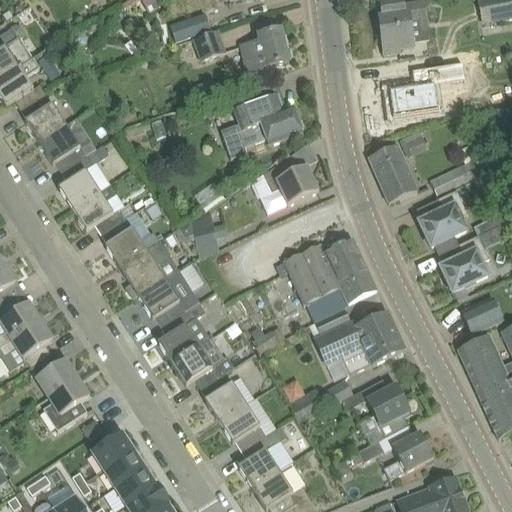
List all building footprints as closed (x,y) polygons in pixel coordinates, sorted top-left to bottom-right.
[(141,0),(147,10),(150,14),(155,12),(160,9),(157,4),(160,3),(158,0),(141,0)] [(405,5),(404,0),(382,0),(380,0),(383,19),(379,20),(384,58),(400,56),(400,53),(415,51),(411,26),(427,25),(426,4),(405,5)] [(511,0),(486,0),(491,26),(511,22),(511,0)] [(159,29),(160,36),(161,36),(167,35),(165,16),(158,17),(155,17),(157,30),(159,29)] [(211,34),(206,16),(170,28),(176,46),(211,34)] [(15,28),(10,31),(11,32),(18,41),(19,40),(20,42),(23,40),(24,34),(21,29),(15,28)] [(18,41),(11,32),(0,39),(0,82),(33,61),(20,42),(19,40),(18,41)] [(268,77),(267,70),(289,65),(288,61),(290,61),(288,53),(287,53),(282,32),(257,38),(258,44),(239,48),(247,82),(268,77)] [(84,35),(83,34),(78,33),(70,39),(69,44),(69,45),(70,47),(72,50),(79,51),(87,46),(88,40),(86,37),(84,35)] [(192,42),(200,66),(226,57),(218,33),(192,42)] [(39,72),(33,61),(0,82),(0,100),(6,110),(15,104),(21,114),(46,98),(40,88),(33,93),(25,81),(39,72)] [(415,93),(389,96),(393,125),(439,118),(434,90),(466,85),(464,70),(413,77),(415,93)] [(25,125),(39,146),(66,129),(52,108),(61,102),(55,93),(46,98),(21,114),(27,123),(25,125)] [(230,94),(219,98),(223,112),(234,108),(230,94)] [(265,144),(269,152),(303,138),(301,134),(303,132),(301,124),(297,124),(293,111),(283,115),(277,98),(234,114),(241,135),(223,141),(231,163),(247,157),(245,151),(265,144)] [(508,111),(506,111),(504,111),(503,111),(501,112),(500,113),(499,114),(498,116),(497,117),(496,119),(496,120),(497,122),(497,124),(498,125),(499,127),(500,128),(501,129),(503,130),(505,130),(506,130),(508,130),(510,129),(511,129),(511,128),(511,112),(509,111),(508,111)] [(106,119),(115,135),(126,129),(116,113),(106,119)] [(66,129),(39,146),(53,168),(55,167),(61,176),(86,160),(66,129)] [(411,158),(428,152),(421,133),(404,139),(411,158)] [(389,207),(407,199),(418,194),(398,148),(369,161),(389,207)] [(58,191),(72,213),(110,188),(97,167),(109,159),(103,149),(96,154),(96,153),(61,176),(67,186),(58,191)] [(286,208),(287,210),(319,195),(307,169),(299,173),(292,158),(263,178),(272,196),(260,201),(268,217),(286,208)] [(430,184),(438,200),(480,180),(473,164),(430,184)] [(243,165),(227,171),(231,181),(247,175),(243,165)] [(110,188),(72,213),(86,235),(95,229),(102,239),(126,223),(120,213),(124,210),(110,188)] [(431,251),(468,234),(462,221),(467,218),(456,195),(437,204),(443,215),(419,226),(431,251)] [(126,223),(102,239),(107,248),(105,249),(119,271),(159,244),(154,236),(141,245),(127,223),(126,223)] [(187,240),(193,236),(191,225),(180,232),(184,239),(187,240)] [(213,226),(195,230),(194,230),(201,261),(219,253),(214,229),(213,226)] [(453,296),(471,287),(489,279),(484,265),(489,263),(478,240),(459,249),(464,260),(441,271),(453,296)] [(341,292),(348,308),(377,294),(353,243),(325,256),(321,248),(283,266),(304,309),(341,292)] [(138,301),(165,284),(179,275),(159,244),(119,271),(130,289),(126,291),(133,302),(137,299),(138,301)] [(0,269),(0,310),(4,307),(0,300),(0,296),(15,287),(4,270),(4,267),(0,269)] [(195,293),(206,288),(195,267),(184,272),(195,293)] [(199,306),(192,296),(179,275),(165,284),(138,301),(152,323),(155,321),(161,331),(199,306)] [(462,315),(472,338),(502,325),(492,302),(462,315)] [(0,350),(41,324),(39,324),(27,306),(11,317),(4,307),(0,310),(0,350)] [(199,306),(161,331),(167,340),(158,346),(172,368),(199,350),(211,342),(198,321),(205,317),(199,306)] [(340,364),(347,379),(370,368),(371,371),(405,354),(397,337),(387,316),(355,330),(353,324),(350,325),(345,313),(315,326),(321,339),(313,343),(326,370),(340,364)] [(26,364),(31,371),(51,358),(45,348),(52,344),(41,327),(41,324),(0,350),(0,352),(1,354),(0,353),(0,360),(10,375),(26,364)] [(278,347),(271,335),(265,339),(260,330),(251,335),(255,344),(253,345),(259,357),(278,347)] [(490,340),(477,347),(458,355),(479,400),(511,384),(511,330),(500,336),(511,361),(511,366),(504,370),(490,340)] [(195,383),(201,393),(225,377),(233,372),(235,371),(227,360),(212,369),(199,350),(172,368),(186,389),(195,383)] [(35,383),(47,401),(78,381),(75,381),(64,364),(57,368),(51,358),(31,371),(37,381),(35,383)] [(205,404),(218,425),(246,408),(225,377),(201,393),(207,402),(205,404)] [(77,384),(78,381),(47,401),(51,408),(44,413),(58,435),(87,416),(81,406),(88,401),(77,384)] [(302,431),(354,400),(344,383),(319,398),(316,393),(289,409),(302,431)] [(498,443),(500,442),(511,436),(511,384),(479,400),(498,443)] [(360,427),(371,449),(390,439),(390,440),(408,430),(402,419),(409,415),(402,403),(405,399),(402,393),(397,393),(396,390),(389,394),(367,405),(374,419),(360,427)] [(246,408),(218,425),(233,447),(235,446),(241,455),(266,439),(246,408)] [(238,470),(252,492),(279,474),(266,454),(286,441),(280,430),(276,433),(272,435),(241,455),(247,465),(238,470)] [(91,456),(103,475),(134,455),(122,436),(91,456)] [(371,449),(358,456),(363,465),(364,466),(384,456),(384,457),(392,452),(399,464),(383,472),(390,484),(405,476),(405,477),(433,462),(420,437),(395,450),(390,440),(390,439),(371,449)] [(103,475),(114,492),(145,472),(134,455),(103,475)] [(363,465),(358,456),(351,460),(355,469),(363,465)] [(13,459),(4,465),(12,476),(21,470),(13,459)] [(289,511),(306,502),(300,492),(305,489),(291,468),(280,475),(279,474),(252,492),(264,511),(289,511)] [(145,472),(114,492),(125,510),(157,489),(157,488),(156,489),(145,472)] [(72,481),(78,491),(86,486),(80,477),(72,481)] [(467,511),(456,480),(429,490),(430,492),(396,504),(398,511),(467,511)] [(37,487),(42,494),(51,488),(47,481),(37,487)] [(91,495),(86,486),(78,491),(84,500),(91,495)] [(28,493),(33,500),(42,494),(37,487),(28,493)] [(157,489),(125,510),(126,511),(160,511),(168,507),(157,489)] [(52,509),(53,511),(85,511),(74,495),(73,496),(74,497),(53,510),(52,509)] [(17,511),(21,509),(16,501),(8,506),(12,511),(17,511)]
